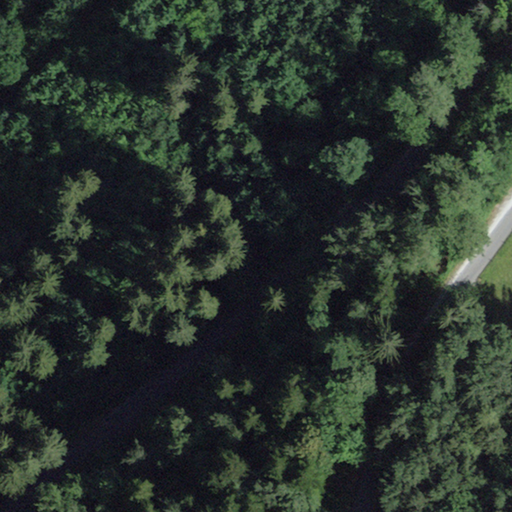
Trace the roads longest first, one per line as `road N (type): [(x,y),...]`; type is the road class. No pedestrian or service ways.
road 1 (unclassified): [(21,511),(511,72)]
road 2 (unclassified): [(511,212),(388,383),(354,511)]
road 3 (track): [(0,100),(84,23),(129,0)]
